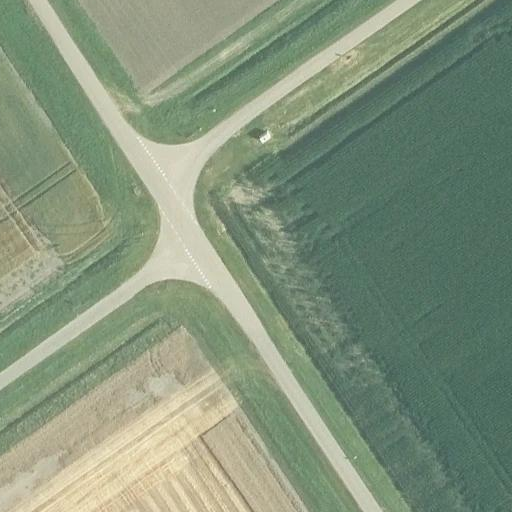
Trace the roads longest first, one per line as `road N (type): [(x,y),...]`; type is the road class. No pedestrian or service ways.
road 1 (unclassified): [(373,511),(195,243)]
road 2 (residential): [(154,182),(412,0)]
road 3 (residential): [(0,382),(195,243)]
road 4 (unclassified): [(154,182),(35,0)]
